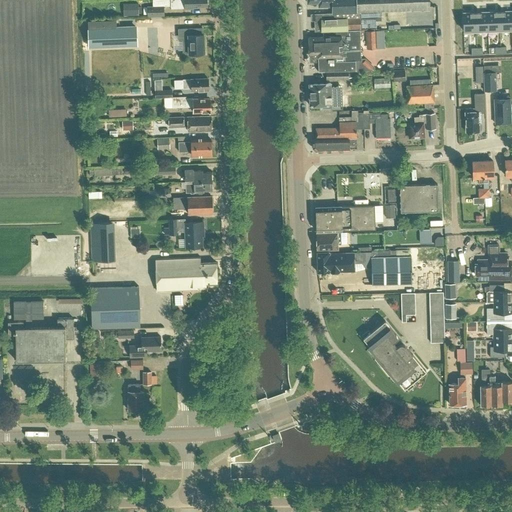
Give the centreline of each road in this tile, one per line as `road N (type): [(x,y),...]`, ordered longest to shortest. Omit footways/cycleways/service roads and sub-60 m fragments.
road 1 (unclassified): [(187,434),(189,353),(228,291),(234,264),(224,0)]
road 2 (unclassified): [(511,498),(187,502)]
road 3 (secondary): [(329,385),(304,315),(297,161)]
road 4 (secondary): [(511,423),(398,423),(360,409),(329,385)]
road 5 (secondary): [(0,437),(187,434)]
road 6 (unclassified): [(187,502),(0,504)]
road 7 (secondary): [(297,161),(291,0)]
road 8 (residential): [(297,161),(451,154)]
road 9 (residential): [(451,154),(446,0)]
road 10 (secondary): [(187,434),(237,427),(329,385)]
